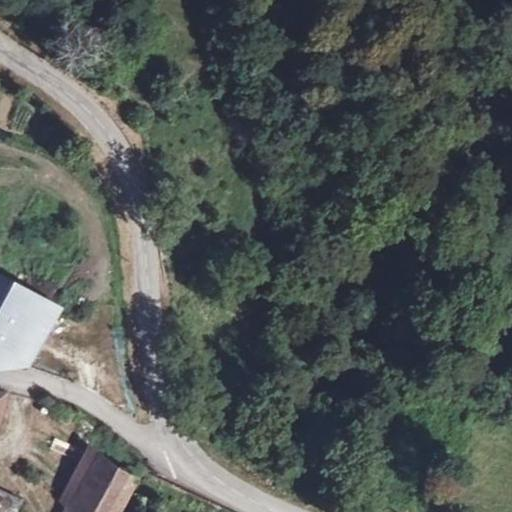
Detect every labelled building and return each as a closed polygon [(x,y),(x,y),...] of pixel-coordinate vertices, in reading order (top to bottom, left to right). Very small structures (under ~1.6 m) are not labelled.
[(28,290),(0,274),(0,357),(20,362),(31,344),(6,327),(28,290)] [(52,303),(28,290),(6,327),(31,344),(52,303)] [(118,511),(140,475),(97,449),(69,503),(84,511),(118,511)] [(18,511),(27,497),(3,482),(0,485),(0,511),(18,511)] [(84,511),(69,503),(66,511),(84,511)]
